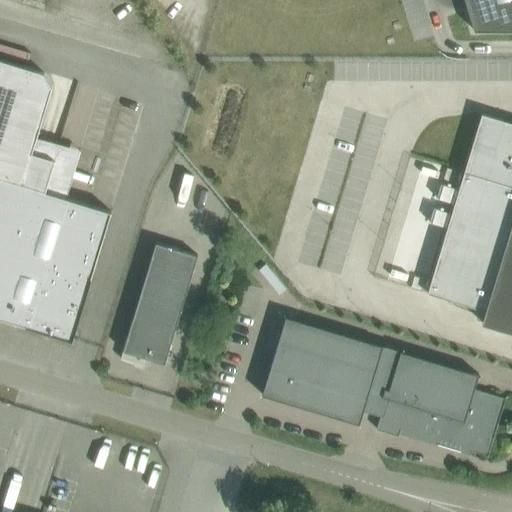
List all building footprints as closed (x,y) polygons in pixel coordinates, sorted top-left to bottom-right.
[(511,0),(464,0),(474,30),(511,30),(511,0)] [(0,317),(26,326),(40,331),(40,332),(55,336),(55,335),(72,340),(111,211),(45,191),(54,161),(32,154),(51,87),(43,72),(0,59),(0,317)] [(511,122),(480,113),(427,293),(485,310),(481,322),(511,331),(511,122)] [(354,147),(353,191),(369,192),(370,174),(377,174),(377,175),(392,175),(392,165),(400,165),(401,148),(354,147)] [(197,255),(155,242),(120,358),(145,366),(147,358),(164,363),(197,255)] [(271,309),(281,312),(284,302),(274,299),(271,309)] [(400,429),(474,451),(487,455),(505,398),(474,388),(478,374),(459,368),(285,316),(284,318),(274,315),(264,350),(274,353),(261,394),(359,424),(368,392),(386,397),(376,429),(398,435),(400,429)]
